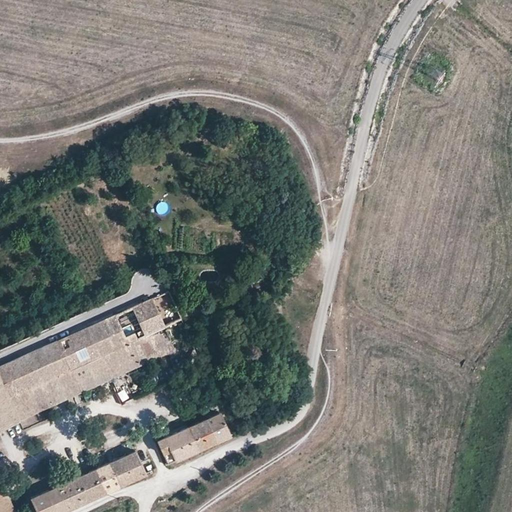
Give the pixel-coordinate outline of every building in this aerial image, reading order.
[(152,298),(59,340),(72,370),(82,391),(97,385),(87,364),(117,350),(126,371),(146,363),(136,341),(146,337),(156,358),(176,349),(152,298)] [(136,341),(146,363),(156,358),(146,337),(136,341)] [(72,370),(59,340),(0,367),(0,376),(10,398),(72,370)] [(117,350),(87,364),(97,385),(126,371),(117,350)] [(82,391),(72,370),(10,398),(19,420),(82,391)] [(10,398),(0,376),(0,428),(19,420),(10,398)] [(192,429),(203,452),(234,438),(223,414),(211,419),(212,420),(203,424),(192,429)] [(203,452),(192,429),(161,443),(167,457),(175,453),(179,463),(203,452)] [(112,465),(122,487),(148,476),(138,453),(112,465)] [(122,487),(112,465),(98,471),(109,494),(122,487)] [(60,488),(71,511),(109,494),(98,471),(78,480),(60,488)] [(16,511),(3,485),(0,485),(0,511),(16,511)] [(68,511),(71,511),(60,488),(35,499),(40,510),(40,511),(68,511)]
